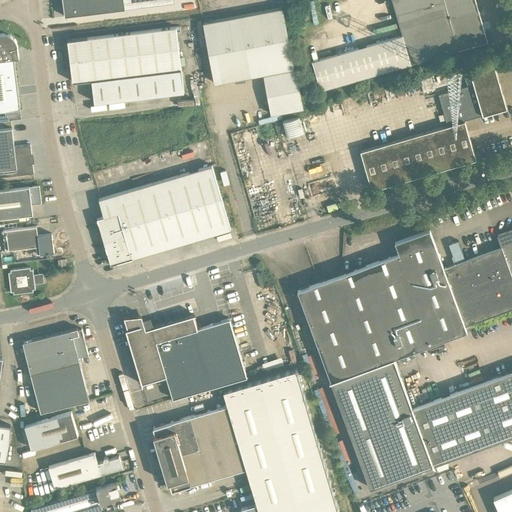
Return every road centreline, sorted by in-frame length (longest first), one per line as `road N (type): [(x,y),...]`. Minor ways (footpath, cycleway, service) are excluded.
road 1 (unclassified): [(511,170),(91,295)]
road 2 (unclassified): [(91,295),(63,202),(31,9)]
road 3 (unclassified): [(155,511),(91,295)]
road 4 (unknown): [(249,246),(214,101)]
